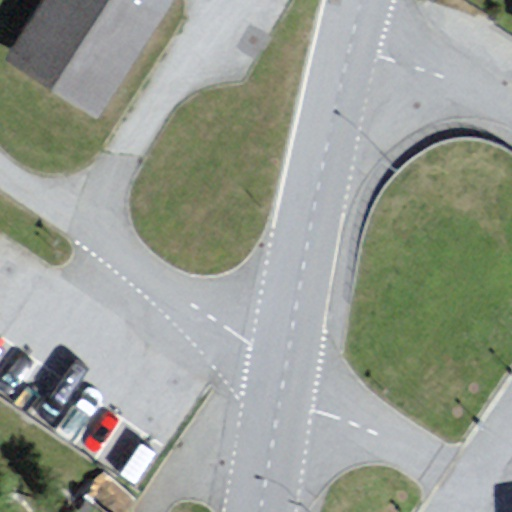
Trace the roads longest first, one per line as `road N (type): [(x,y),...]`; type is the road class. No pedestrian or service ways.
road 1 (residential): [(292,375),(0,162)]
road 2 (tertiary): [(292,375),(355,47)]
road 3 (residential): [(355,47),(511,124)]
road 4 (tertiary): [(264,511),(292,375)]
